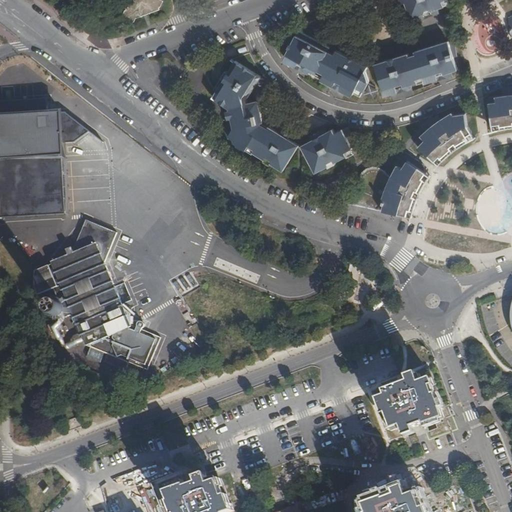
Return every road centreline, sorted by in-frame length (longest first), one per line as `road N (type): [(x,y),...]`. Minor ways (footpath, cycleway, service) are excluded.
road 1 (residential): [(413,310),(374,333),(64,451),(0,467)]
road 2 (residential): [(84,72),(262,203),(385,249),(425,282)]
road 3 (residential): [(511,69),(392,114),(336,110),(283,78),(246,11)]
road 4 (residential): [(439,321),(509,511)]
road 5 (residential): [(84,72),(246,11)]
